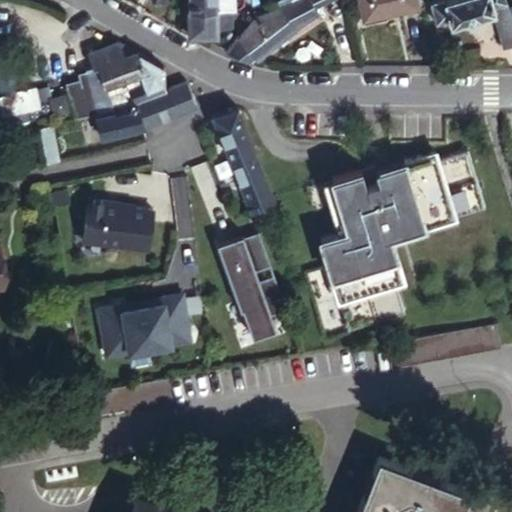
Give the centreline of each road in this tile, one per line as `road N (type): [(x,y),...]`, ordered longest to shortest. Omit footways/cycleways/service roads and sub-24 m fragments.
road 1 (tertiary): [(76,0),(233,83),(511,92)]
road 2 (unknown): [(224,78),(176,145),(0,175)]
